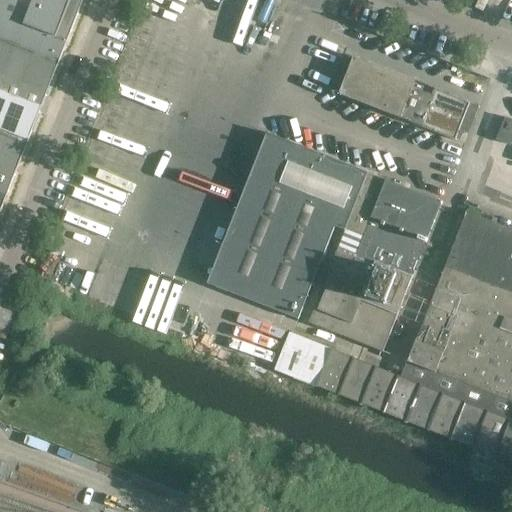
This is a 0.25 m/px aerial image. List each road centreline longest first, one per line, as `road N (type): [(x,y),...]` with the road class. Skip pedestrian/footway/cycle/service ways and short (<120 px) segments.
road 1 (unclassified): [(0,285),(109,0)]
road 2 (unclassified): [(511,46),(393,0)]
